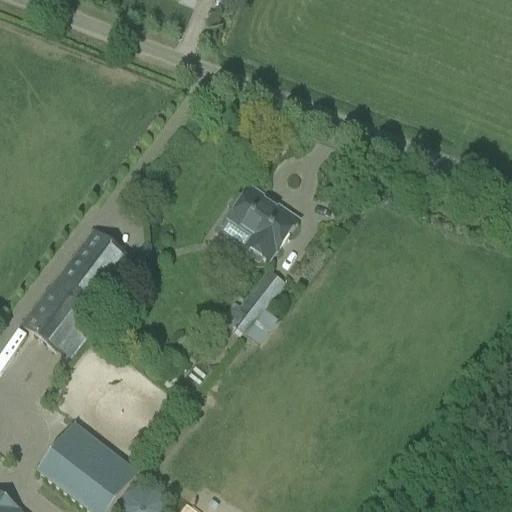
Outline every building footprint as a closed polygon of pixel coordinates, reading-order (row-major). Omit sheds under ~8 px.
[(298,227),(249,194),(242,203),(237,200),(228,213),(233,217),(227,225),(250,241),(244,252),(268,268),(275,258),(276,258),(286,244),(298,227)] [(128,262),(94,237),(22,331),(56,357),(58,354),(70,364),(98,328),(85,318),(87,316),(84,313),(124,261),(127,263),(128,262)] [(234,306),(221,323),(243,339),(244,341),(284,288),(283,287),(267,275),(240,311),(234,306)] [(74,429),(36,477),(81,511),(112,511),(138,479),(74,429)] [(0,511),(17,511),(0,498),(0,511)]
